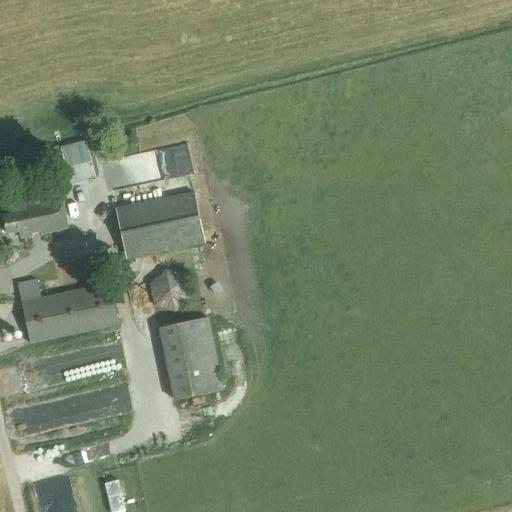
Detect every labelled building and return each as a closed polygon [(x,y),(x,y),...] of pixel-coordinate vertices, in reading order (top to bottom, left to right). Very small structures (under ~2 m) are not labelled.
[(85,141),(60,148),(70,184),(95,177),(85,141)] [(58,146),(34,152),(44,190),(68,184),(58,146)] [(205,244),(194,192),(116,209),(127,261),(205,244)] [(21,239),(68,228),(61,198),(25,206),(24,201),(8,204),(10,214),(3,215),(7,233),(19,231),(21,239)] [(189,271),(153,274),(156,309),(192,306),(189,271)] [(17,284),(30,344),(118,325),(109,283),(41,298),(37,280),(17,284)] [(223,390),(208,318),(159,328),(173,400),(223,390)]
